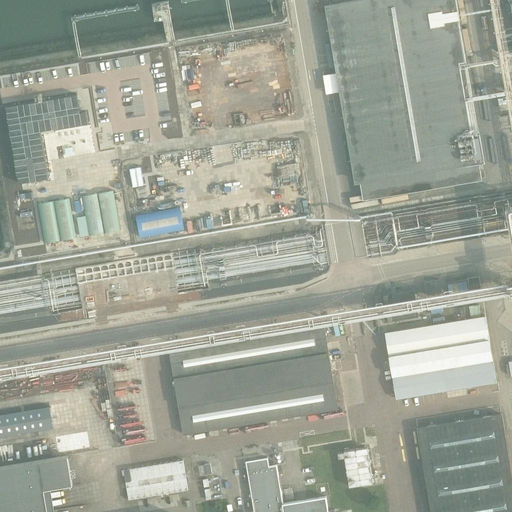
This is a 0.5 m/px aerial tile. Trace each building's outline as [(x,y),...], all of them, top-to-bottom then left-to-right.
[(456,0),(352,0),(333,3),(324,5),(354,183),(359,183),(363,199),(419,190),(481,179),(480,170),(483,169),(482,162),(484,161),(465,49),(468,47),(464,21),(460,21),(456,0)] [(77,94),(6,106),(19,184),(48,179),(40,131),(88,123),(86,111),(80,112),(77,94)] [(113,191),(81,197),(89,237),(121,231),(113,191)] [(70,198),(38,204),(45,244),(77,238),(70,198)] [(180,208),(136,216),(140,238),(184,231),(180,208)] [(471,290),(482,288),(480,276),(468,278),(471,290)] [(424,284),(426,294),(441,292),(439,282),(424,284)] [(381,297),(384,320),(425,313),(422,290),(381,297)] [(395,399),(494,383),(496,383),(485,316),(384,333),(395,399)] [(338,408),(324,323),(168,349),(183,435),(338,408)] [(50,407),(0,415),(0,436),(53,428),(50,407)] [(430,511),(511,511),(511,478),(501,413),(416,427),(430,511)] [(354,447),(344,448),(350,486),(374,482),(368,446),(354,448),(354,447)] [(68,455),(0,466),(0,511),(55,511),(51,489),(73,485),(68,455)] [(328,511),(326,496),(308,499),(283,503),(277,465),(269,466),(268,457),(246,461),(255,511),(328,511)] [(183,460),(124,470),(129,499),(188,489),(183,460)]
